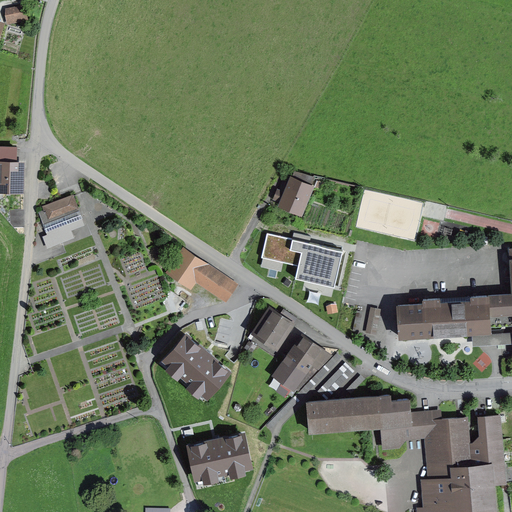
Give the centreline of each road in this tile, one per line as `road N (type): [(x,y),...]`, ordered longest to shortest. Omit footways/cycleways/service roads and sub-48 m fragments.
road 1 (residential): [(36,139),(388,375),(428,387),(511,385)]
road 2 (unclassified): [(0,494),(36,139)]
road 3 (unclassified): [(36,139),(50,8)]
